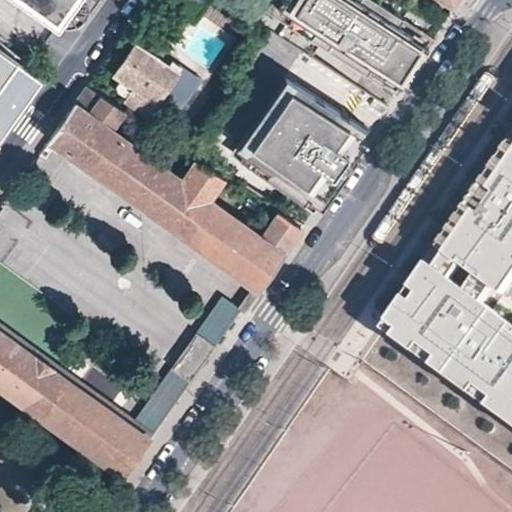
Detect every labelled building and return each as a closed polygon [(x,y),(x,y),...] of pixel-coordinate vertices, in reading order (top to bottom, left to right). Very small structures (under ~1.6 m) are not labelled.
[(76,30),(97,0),(13,0),(43,21),(49,13),(61,20),(55,29),(59,32),(63,34),(68,34),(72,33),(76,30)] [(204,0),(166,0),(193,17),(204,0)] [(415,64),(435,35),(380,0),(270,0),(266,6),(396,91),(415,64)] [(441,3),(433,15),(444,23),(452,10),(441,3)] [(43,21),(55,29),(61,20),(49,13),(43,21)] [(177,67),(134,39),(113,70),(119,75),(114,83),(125,90),(125,94),(149,109),(177,67)] [(0,135),(42,77),(0,46),(0,135)] [(370,128),(292,80),(238,156),(313,209),(343,166),(370,128)] [(222,172),(197,156),(186,171),(112,124),(124,108),(86,84),(48,137),(259,286),(303,224),(280,209),(269,224),(211,188),(222,172)] [(511,141),(440,246),(448,252),(464,263),(479,275),(495,286),(505,294),(511,283),(511,141)] [(448,252),(436,268),(452,280),(464,263),(448,252)] [(511,323),(483,302),(467,291),(452,280),(436,268),(429,262),(384,328),(511,421),(511,323)] [(467,291),(483,302),(495,286),(479,275),(467,291)] [(0,382),(127,473),(151,439),(48,366),(0,330),(0,382)] [(193,379),(217,346),(197,332),(174,365),(193,379)]
